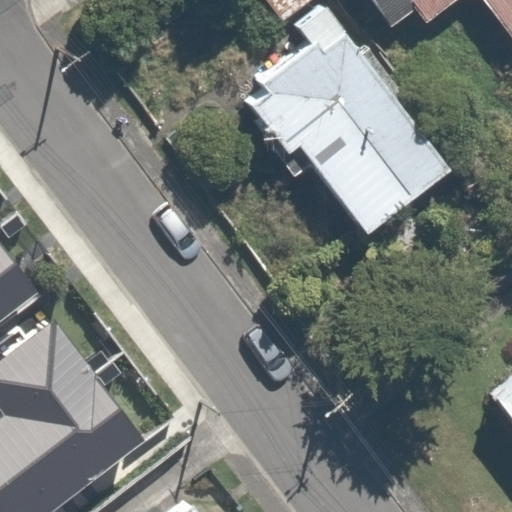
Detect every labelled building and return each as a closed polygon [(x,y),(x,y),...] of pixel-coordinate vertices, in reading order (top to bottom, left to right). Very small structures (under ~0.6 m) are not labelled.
[(220,82),(271,149),(279,143),(346,232),(448,155),(331,0),(307,0),(269,29),(277,39),(220,82)] [(247,0),(269,29),(307,0),(247,0)] [(511,0),(363,0),(390,34),(432,0),(473,0),(501,41),(511,32),(511,0)] [(0,482),(46,481),(44,337),(0,338),(0,482)] [(511,358),(471,392),(511,442),(511,358)] [(190,511),(175,493),(151,511),(190,511)]
